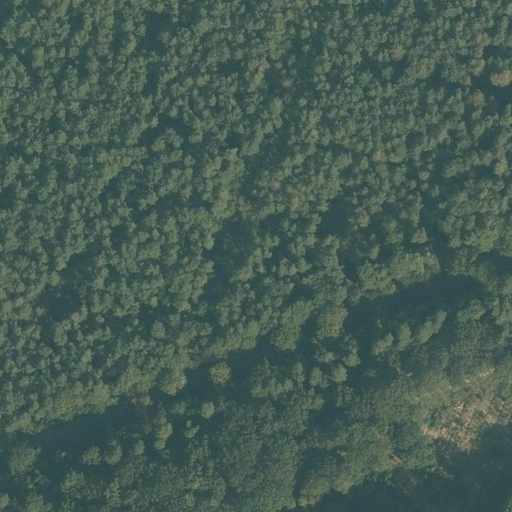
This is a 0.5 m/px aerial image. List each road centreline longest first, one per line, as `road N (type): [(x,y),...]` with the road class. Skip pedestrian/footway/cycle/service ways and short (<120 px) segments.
road 1 (secondary): [(0,460),(511,256)]
road 2 (track): [(134,511),(511,360)]
road 3 (track): [(230,370),(206,307),(203,266),(262,151),(261,108),(313,0)]
